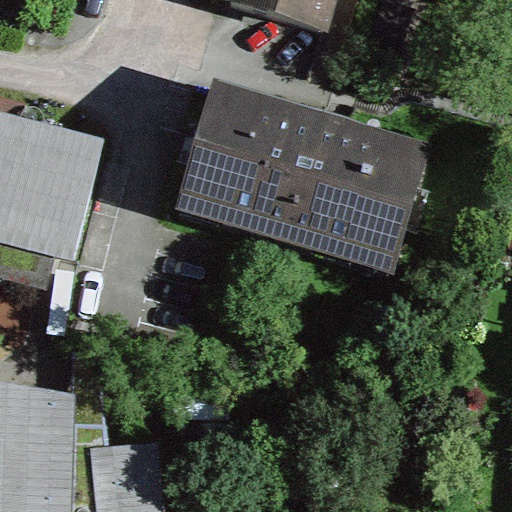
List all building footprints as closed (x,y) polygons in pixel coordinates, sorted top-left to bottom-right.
[(334,0),(235,0),(233,7),(325,33),(334,0)] [(428,158),(215,96),(181,212),(394,274),(428,158)] [(101,156),(0,129),(0,270),(40,281),(47,253),(74,260),(101,156)] [(254,329),(196,314),(181,373),(239,388),(254,329)] [(71,407),(0,404),(0,511),(160,511),(154,454),(105,458),(105,434),(71,432),(71,407)]
